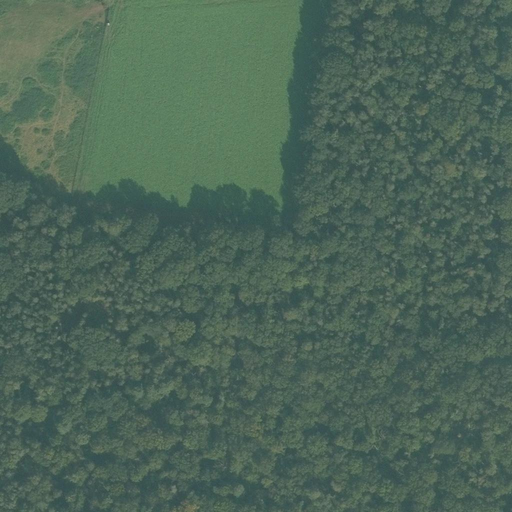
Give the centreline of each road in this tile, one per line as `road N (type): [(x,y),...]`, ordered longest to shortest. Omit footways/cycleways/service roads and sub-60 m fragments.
road 1 (track): [(333,0),(252,511)]
road 2 (track): [(259,466),(0,418)]
